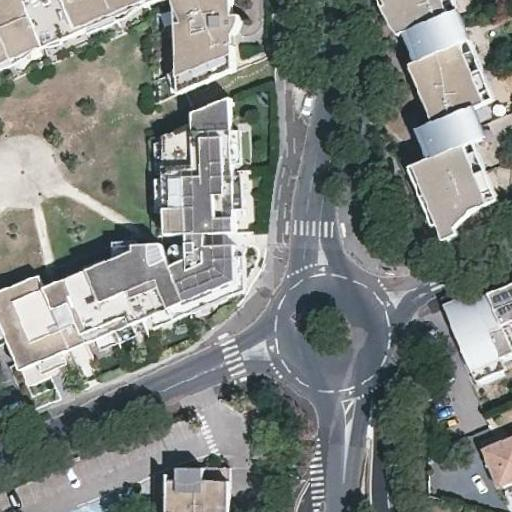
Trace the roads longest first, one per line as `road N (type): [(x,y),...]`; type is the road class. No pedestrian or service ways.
road 1 (residential): [(233,357),(0,452)]
road 2 (residential): [(317,219),(341,89),(338,0)]
road 3 (primary): [(380,511),(373,359)]
